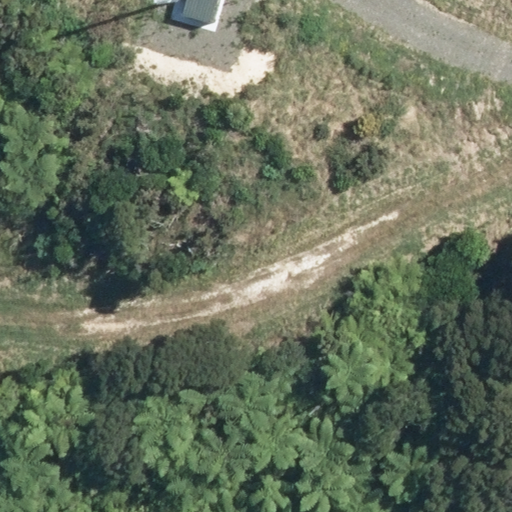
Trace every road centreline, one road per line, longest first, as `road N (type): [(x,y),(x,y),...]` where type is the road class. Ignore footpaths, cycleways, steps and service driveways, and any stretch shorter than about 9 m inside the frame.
road 1 (track): [(0,359),(188,386),(335,338),(454,132),(511,150)]
road 2 (track): [(371,0),(369,37),(454,132)]
